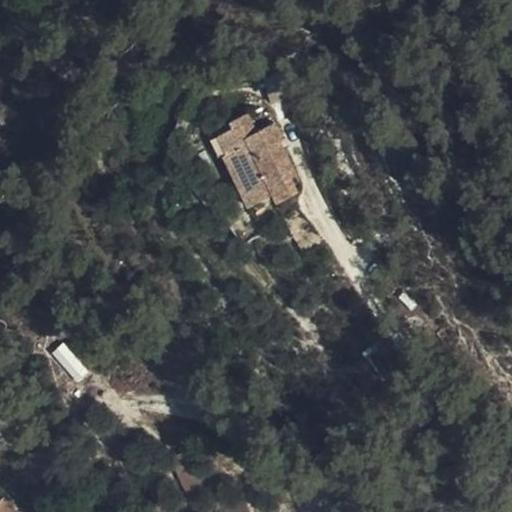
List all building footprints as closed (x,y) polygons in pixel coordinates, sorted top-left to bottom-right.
[(0,119),(5,125),(23,110),(0,82),(0,119)] [(262,183),(271,197),(275,195),(280,205),(302,194),(296,179),(301,177),(287,142),(291,141),(282,121),(262,129),(256,113),(234,122),(237,127),(226,133),(233,142),(245,157),(262,183)] [(250,206),(271,197),(262,183),(245,157),(233,142),(226,133),(224,133),(232,152),(228,155),(250,206)] [(177,166),(161,174),(169,190),(184,182),(177,166)] [(3,501),(0,503),(0,511),(12,511),(11,509),(3,501)]
